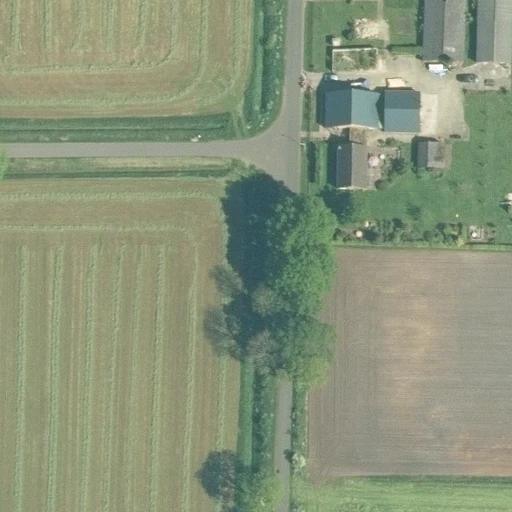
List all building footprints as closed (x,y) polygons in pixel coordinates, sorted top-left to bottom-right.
[(463,65),(464,0),(424,0),(422,64),(463,65)] [(511,0),(477,0),(476,65),(511,66),(511,0)] [(332,53),(332,74),(376,72),(377,52),(332,53)] [(366,192),(366,150),(366,132),(384,132),(384,135),(419,135),(420,96),(385,96),(385,98),(326,96),(325,131),(351,132),(350,150),(338,150),(338,192),(366,192)] [(418,146),(417,171),(437,171),(438,147),(418,146)]
